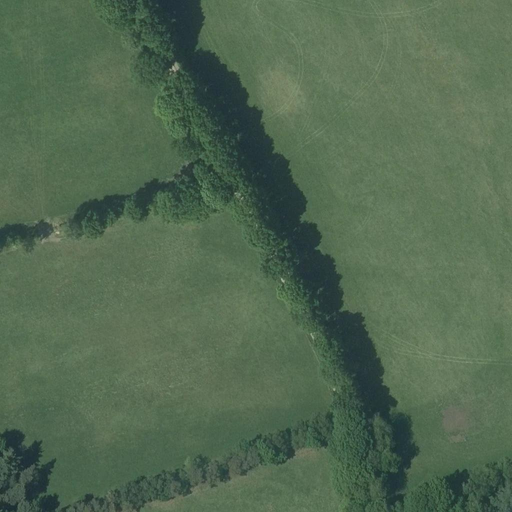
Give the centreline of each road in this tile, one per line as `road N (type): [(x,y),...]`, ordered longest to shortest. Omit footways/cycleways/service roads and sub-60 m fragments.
road 1 (track): [(348,511),(335,371),(134,0)]
road 2 (track): [(348,423),(71,511)]
